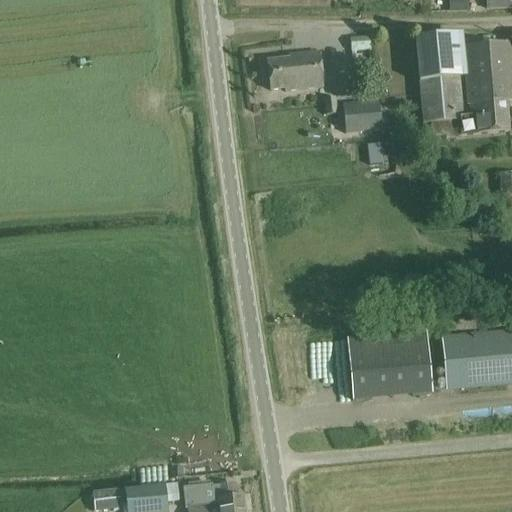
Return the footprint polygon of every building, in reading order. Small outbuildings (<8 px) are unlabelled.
[(467,12),(467,0),(449,0),(449,12),(467,12)] [(511,9),(511,0),(486,0),(487,11),(511,9)] [(369,39),(359,40),(349,41),(350,53),(370,51),(369,39)] [(511,46),(465,49),(468,81),(465,81),(467,106),(469,106),(470,117),(462,118),(459,120),(461,138),(510,133),(508,103),(511,102),(511,60),(511,52),(511,46)] [(267,62),(270,92),(284,91),(285,94),(322,90),(319,54),(288,57),(289,60),(267,62)] [(454,81),(412,85),(416,126),(457,123),(454,81)] [(337,115),(336,99),(325,100),(326,116),(337,115)] [(345,136),(382,132),(379,103),(342,107),(345,136)] [(511,175),(499,175),(500,226),(511,225),(511,175)] [(511,333),(442,340),(447,391),(511,384),(511,333)] [(427,335),(347,342),(353,403),(432,395),(427,335)] [(140,474),(166,473),(166,457),(140,458),(140,474)] [(127,511),(168,511),(168,504),(180,503),(178,485),(166,487),(166,485),(124,490),(127,511)] [(187,511),(245,511),(244,499),(237,500),(235,486),(212,488),(212,486),(183,490),(185,510),(188,510),(187,511)] [(94,511),(109,511),(121,510),(118,490),(92,494),(94,511)]
